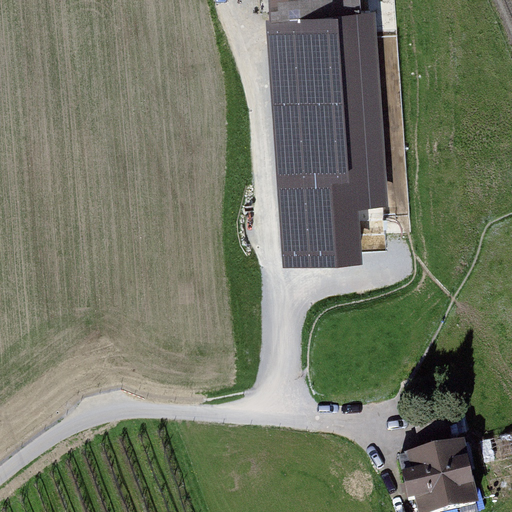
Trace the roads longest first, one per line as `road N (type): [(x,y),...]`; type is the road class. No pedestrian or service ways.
road 1 (unclassified): [(97,415),(112,363),(152,297),(269,219),(256,39)]
road 2 (unclassified): [(372,429),(137,408),(97,415)]
